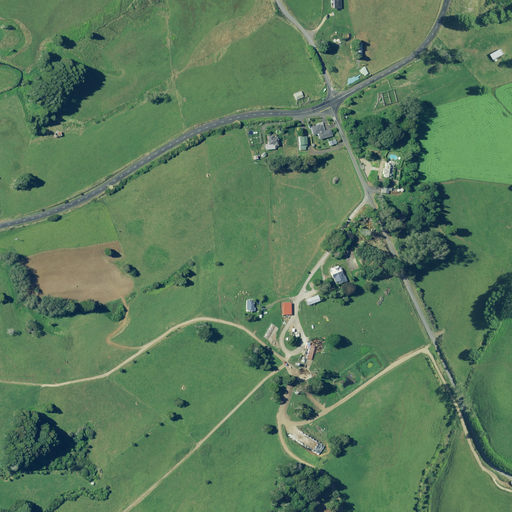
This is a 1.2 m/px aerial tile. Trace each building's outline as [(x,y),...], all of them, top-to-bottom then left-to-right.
[(499,60),(498,58),(505,54),(502,49),(492,54),(496,62),(499,60)] [(303,97),(301,91),(294,94),(296,100),(303,97)] [(324,131),(322,122),(317,124),(317,125),(310,126),(312,135),(318,133),(319,139),(333,135),(331,129),(324,131)] [(272,137),(272,136),(267,137),(268,144),(266,144),(266,149),(275,149),(274,145),(278,145),(277,137),(272,137)] [(370,164),(371,158),(361,157),(360,164),(364,164),(363,170),(366,176),(367,176),(368,176),(369,175),(369,174),(370,174),(370,173),(371,172),(371,171),(371,170),(372,169),(372,168),(372,167),(371,166),(371,165),(370,164)] [(394,165),(385,164),(385,168),(383,168),(382,174),(384,174),(383,176),(392,177),(394,165)] [(382,183),(382,184),(381,192),(388,193),(388,190),(391,190),(391,187),(388,187),(388,184),(382,183)] [(405,219),(401,213),(392,219),(396,225),(405,219)] [(329,269),(332,278),(333,278),(335,282),(337,281),(338,284),(347,281),(345,275),(343,276),(342,273),(344,273),(341,266),(340,267),(339,265),(329,269)] [(319,300),(317,295),(306,299),(308,305),(319,300)] [(246,299),(246,300),(246,311),(255,311),(255,307),(254,307),(254,303),(252,303),(252,301),(251,301),(251,299),(246,299)] [(291,302),(283,302),(283,314),(291,314),(291,302)] [(278,327),(272,323),(264,337),(271,340),(278,327)] [(306,341),(304,348),(306,348),(305,351),(308,352),(306,358),(311,360),(315,346),(310,344),(311,342),(306,341)]
